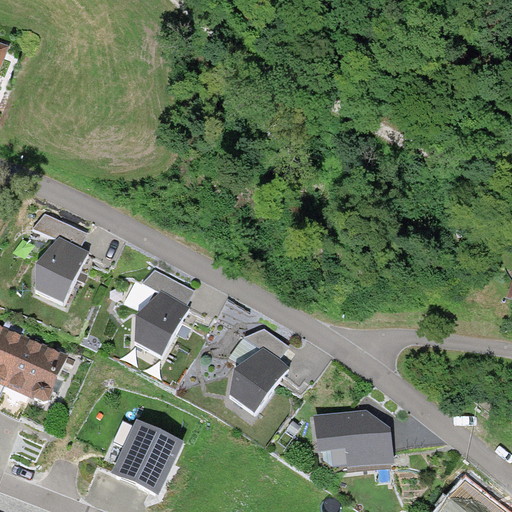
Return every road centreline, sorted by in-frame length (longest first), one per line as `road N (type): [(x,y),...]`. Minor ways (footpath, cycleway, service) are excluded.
road 1 (residential): [(0,173),(365,358)]
road 2 (track): [(180,0),(224,41),(385,137),(445,160),(511,159)]
road 3 (residential): [(365,358),(448,433),(511,477)]
road 4 (residential): [(365,358),(399,340),(511,349)]
